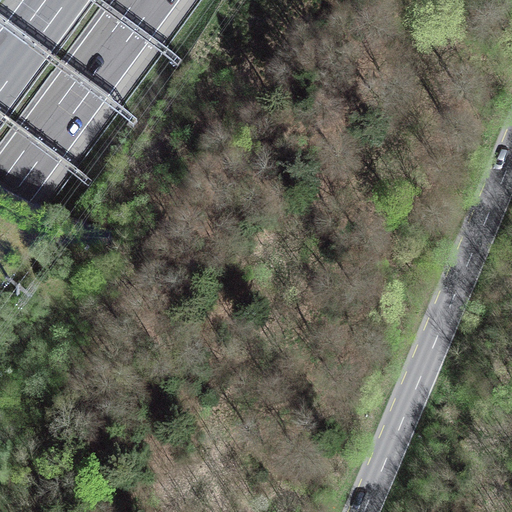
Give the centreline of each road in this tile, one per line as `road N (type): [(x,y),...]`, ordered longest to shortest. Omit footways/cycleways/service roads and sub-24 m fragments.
road 1 (tertiary): [(511,153),(362,511)]
road 2 (motorway): [(0,196),(145,0)]
